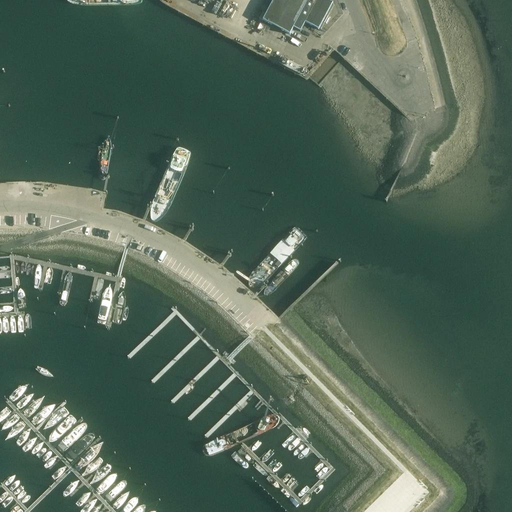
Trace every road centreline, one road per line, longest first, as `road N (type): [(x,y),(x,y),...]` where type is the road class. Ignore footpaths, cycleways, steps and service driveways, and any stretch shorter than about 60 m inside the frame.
road 1 (residential): [(130,231),(201,270),(259,325)]
road 2 (unclassified): [(0,207),(72,212),(130,231)]
